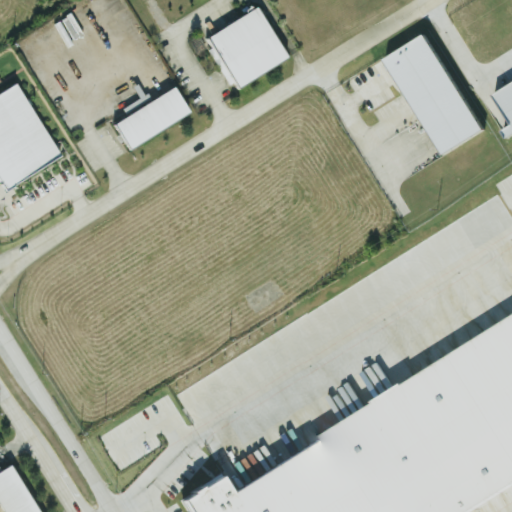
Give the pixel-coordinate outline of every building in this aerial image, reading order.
[(236,86),(206,37),(253,8),(284,56),(236,86)] [(490,131),(433,35),(392,59),(449,155),(490,131)] [(0,182),(0,91),(12,84),(58,155),(4,189),(0,182)] [(128,149),(113,125),(172,88),(187,111),(128,149)] [(0,470),(0,505),(4,511),(39,511),(9,465),(0,470)]
